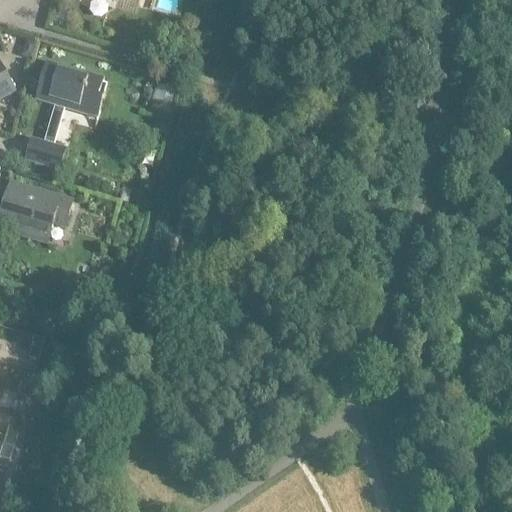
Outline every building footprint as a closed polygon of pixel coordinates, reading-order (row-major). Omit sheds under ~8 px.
[(25,43),(20,58),(30,60),(34,46),(25,43)] [(45,65),(34,102),(47,105),(78,114),(79,111),(98,117),(104,97),(99,96),(103,82),(45,65)] [(0,100),(12,94),(0,71),(0,100)] [(158,105),(156,114),(168,118),(170,109),(158,105)] [(30,141),(24,163),(59,173),(66,152),(30,141)] [(10,186),(7,197),(0,220),(0,232),(14,236),(15,232),(27,235),(26,240),(46,245),(52,226),(65,229),(72,204),(41,195),(10,186)] [(44,342),(34,339),(30,350),(41,353),(44,342)] [(41,353),(30,350),(28,360),(38,363),(41,353)] [(21,385),(18,394),(28,397),(31,388),(21,385)] [(28,397),(18,394),(15,404),(26,407),(28,397)] [(8,428),(5,438),(16,441),(18,431),(8,428)] [(16,441),(5,438),(3,447),(13,450),(16,441)]
